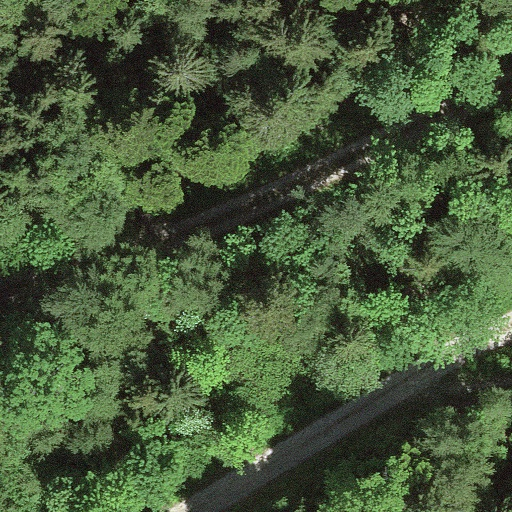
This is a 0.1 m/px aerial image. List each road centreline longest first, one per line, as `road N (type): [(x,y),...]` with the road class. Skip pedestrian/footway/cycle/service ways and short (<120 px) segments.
road 1 (track): [(511,70),(188,220),(0,285)]
road 2 (track): [(187,511),(511,323)]
